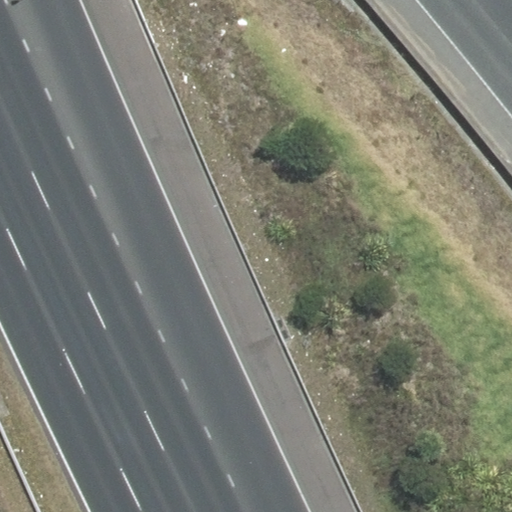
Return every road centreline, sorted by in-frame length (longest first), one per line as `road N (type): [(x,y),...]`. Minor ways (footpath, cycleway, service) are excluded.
road 1 (motorway): [(40,0),(175,511)]
road 2 (motorway): [(0,197),(143,511)]
